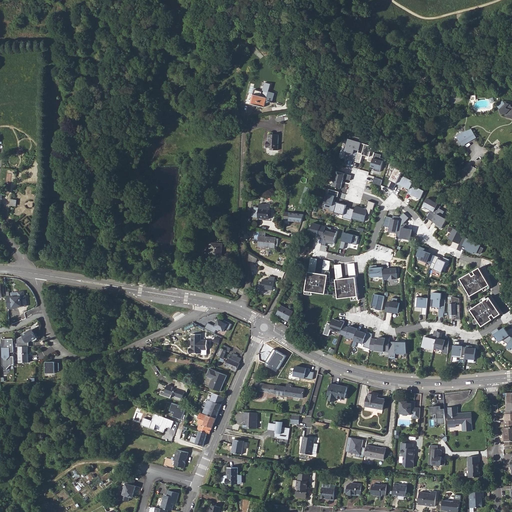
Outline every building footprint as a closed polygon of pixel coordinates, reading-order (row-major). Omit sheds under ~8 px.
[(257,106),(264,107),(265,103),(266,103),(267,103),(268,103),(268,102),(272,103),(273,98),(269,97),(270,95),(268,95),(268,92),(270,85),(264,83),(261,94),(261,93),(259,93),(257,93),(256,94),(255,94),(254,94),(253,94),(251,104),(257,106)] [(251,104),(253,94),(248,93),(245,104),(257,107),(257,106),(251,104)] [(510,104),(506,103),(505,103),(503,101),(497,106),(499,109),(500,113),(505,114),(505,116),(511,118),(511,106),(510,104)] [(462,145),(475,138),(471,131),(459,139),(462,145)] [(270,150),(278,150),(279,135),(268,134),(268,141),(267,141),(266,148),(270,148),(270,150)] [(350,160),(355,162),(362,138),(354,136),(353,140),(347,139),(345,145),(347,146),(346,152),(349,153),(348,157),(351,158),(350,160)] [(360,143),(355,162),(360,163),(362,156),(359,155),(360,153),(368,156),(367,161),(372,162),(374,153),(371,151),(372,146),(360,143)] [(381,155),(374,153),(372,162),(370,166),(374,167),(374,168),(373,170),(379,172),(383,159),(380,158),(381,155)] [(391,164),(388,175),(391,176),(398,180),(403,170),(398,165),(397,167),(391,164)] [(472,166),(465,176),(471,180),(477,169),(472,166)] [(332,186),(340,188),(343,178),(350,180),(351,175),(336,171),(332,186)] [(414,187),(411,186),(407,193),(411,195),(411,194),(421,198),(424,191),(415,186),(414,187)] [(301,199),(306,200),(310,189),(305,187),(301,199)] [(326,194),(325,195),(322,207),(329,209),(328,211),(334,212),(337,202),(333,201),(334,196),(337,197),(338,192),(329,189),(327,194),(326,194)] [(427,218),(433,222),(440,209),(441,207),(438,205),(438,204),(427,198),(423,206),(425,207),(431,210),(430,212),(427,218)] [(365,209),(355,206),(354,210),(352,218),(364,222),(366,213),(369,214),(371,209),(372,210),(375,203),(367,201),(366,205),(367,206),(366,208),(365,209)] [(346,205),(337,202),(334,212),(343,215),(342,218),(351,221),(352,218),(354,210),(349,208),(348,210),(345,208),(346,205)] [(258,218),(269,219),(270,210),(268,209),(269,203),(260,203),(258,218)] [(440,209),(433,222),(436,224),(435,225),(441,229),(448,217),(443,214),(444,211),(440,209)] [(288,220),(301,221),(303,214),(284,212),(284,220),(288,220)] [(396,235),(396,237),(400,238),(404,238),(404,239),(410,240),(412,229),(408,229),(409,227),(401,226),(409,218),(404,213),(400,216),(400,217),(399,222),(396,235)] [(386,216),(382,227),(390,228),(389,233),(396,235),(399,222),(400,217),(393,216),(393,218),(392,219),(390,219),(391,218),(386,216)] [(333,242),(336,231),(326,230),(327,226),(313,223),(310,234),(322,237),(322,239),(333,242)] [(460,243),(465,233),(450,225),(447,229),(452,232),(449,238),(453,240),(453,239),(460,243)] [(358,236),(343,232),(339,248),(344,249),(346,241),(356,244),(358,236)] [(482,244),(464,235),(460,243),(467,246),(466,248),(474,253),(475,251),(478,252),(479,251),(482,252),(485,247),(481,246),(482,244)] [(258,245),(275,247),(275,245),(278,245),(278,238),(276,238),(259,236),(258,245)] [(202,257),(222,258),(222,244),(210,243),(210,247),(203,246),(202,257)] [(432,264),(435,256),(431,254),(428,252),(428,250),(421,247),(417,256),(420,258),(420,259),(427,263),(427,262),(432,264)] [(247,263),(255,265),(256,261),(247,255),(247,263)] [(439,257),(435,256),(432,264),(430,268),(436,271),(436,272),(441,274),(443,271),(445,272),(450,260),(444,257),(443,259),(442,260),(439,259),(439,257)] [(317,259),(311,258),(309,272),(315,273),(317,259)] [(330,261),(324,260),(322,274),(329,275),(328,277),(331,277),(331,271),(329,271),(330,261)] [(336,279),(343,278),(341,264),(335,265),(336,279)] [(354,264),(348,264),(350,277),(356,277),(354,264)] [(383,269),(383,267),(376,268),(376,266),(370,266),(371,278),(379,277),(379,278),(384,278),(383,275),(383,269)] [(388,269),(383,269),(383,275),(384,278),(384,280),(397,279),(397,272),(399,272),(398,268),(392,269),(388,270),(388,269)] [(475,271),(482,284),(488,280),(484,274),(480,268),(475,271)] [(475,271),(461,279),(465,285),(470,294),(471,297),(472,296),(490,285),(488,280),(482,284),(475,271)] [(315,273),(309,272),(306,291),(313,292),(326,294),(327,289),(328,277),(329,275),(322,274),(315,273)] [(262,288),(272,289),(274,281),(273,281),(274,278),(269,277),(269,280),(262,278),(261,282),(263,282),(262,288)] [(352,297),(359,296),(356,277),(350,277),(343,278),(336,279),(337,281),(337,286),(338,292),(338,298),(339,299),(352,297)] [(16,296),(6,297),(8,309),(18,308),(18,307),(22,306),(22,304),(27,303),(26,296),(24,296),(23,291),(17,292),(18,295),(18,297),(16,297),(16,296)] [(442,294),(433,293),(431,307),(440,308),(439,317),(444,317),(445,300),(441,300),(442,294)] [(384,297),(374,294),(371,306),(376,307),(376,310),(381,311),(384,297)] [(426,315),(428,298),(416,297),(415,307),(422,308),(422,315),(426,315)] [(456,320),(461,320),(460,305),(456,305),(456,303),(460,303),(460,299),(452,297),(453,304),(449,304),(450,315),(456,315),(456,320)] [(490,297),(485,301),(494,314),(499,310),(494,303),(490,297)] [(387,302),(385,312),(392,313),(398,314),(400,303),(397,303),(397,299),(392,298),(391,303),(387,302)] [(474,308),(471,310),(472,311),(482,327),(502,314),(499,310),(494,314),(485,301),(474,308)] [(277,314),(288,320),(293,311),(281,305),(277,314)] [(330,329),(341,333),(344,325),(345,321),(341,320),(340,321),(333,318),(330,324),(327,323),(323,334),(328,336),(330,329)] [(232,325),(224,321),(223,322),(219,320),(215,326),(208,323),(205,328),(215,334),(216,331),(219,332),(220,329),(224,331),(225,329),(228,331),(232,325)] [(341,333),(341,334),(346,336),(346,337),(351,339),(352,337),(355,338),(358,330),(358,328),(350,325),(349,327),(344,325),(341,333)] [(511,337),(510,336),(509,336),(507,338),(505,336),(508,333),(505,328),(500,331),(498,328),(491,333),(494,337),(496,336),(500,342),(503,340),(509,344),(511,339),(511,337)] [(35,341),(39,339),(40,337),(38,333),(37,334),(34,329),(24,335),(19,338),(19,346),(28,346),(31,346),(30,342),(33,340),(35,341)] [(363,331),(358,330),(355,338),(354,340),(365,343),(364,346),(370,348),(372,338),(372,333),(367,331),(367,333),(366,334),(363,332),(363,331)] [(442,353),(448,354),(449,342),(441,340),(443,334),(438,333),(437,338),(435,349),(443,351),(442,353)] [(189,354),(201,354),(201,350),(207,350),(207,340),(201,340),(201,334),(191,334),(191,348),(189,349),(189,354)] [(378,339),(372,338),(370,348),(370,349),(389,352),(389,341),(389,338),(379,337),(378,339)] [(422,347),(434,350),(437,338),(433,337),(432,339),(424,337),(422,347)] [(14,353),(13,339),(2,340),(2,352),(4,352),(4,356),(2,356),(2,367),(7,371),(10,367),(14,366),(14,363),(14,357),(10,357),(10,353),(14,353)] [(389,352),(389,358),(396,358),(396,353),(407,353),(406,342),(389,341),(389,352)] [(462,356),(466,356),(467,346),(460,345),(460,341),(455,341),(455,345),(454,345),(453,356),(462,357),(462,356)] [(218,356),(224,358),(227,351),(230,352),(231,349),(223,345),(218,356)] [(471,345),(467,345),(467,346),(466,356),(466,358),(475,359),(476,348),(473,348),(471,347),(471,345)] [(19,346),(18,357),(19,363),(28,362),(28,346),(19,346)] [(285,357),(273,349),(264,365),(276,372),(285,357)] [(225,366),(237,371),(240,363),(242,359),(231,354),(231,355),(229,355),(225,366)] [(51,361),(46,361),(46,372),(55,372),(55,370),(59,370),(59,362),(55,362),(51,362),(51,361)] [(295,365),(293,376),(312,380),(313,372),(309,372),(310,368),(295,365)] [(208,387),(220,392),(227,376),(211,369),(207,377),(212,379),(208,387)] [(167,385),(165,392),(162,390),(160,394),(171,398),(172,395),(183,398),(185,392),(187,392),(190,385),(177,380),(175,387),(167,385)] [(257,383),(256,386),(259,387),(259,389),(258,391),(269,392),(269,393),(303,398),(305,389),(292,387),(292,384),(287,383),(286,387),(276,386),(265,385),(265,384),(257,383)] [(337,398),(344,399),(345,394),(347,395),(348,387),(331,384),(329,396),(330,396),(329,400),(336,401),(337,398)] [(203,412),(208,415),(216,418),(222,404),(225,398),(213,393),(210,401),(208,400),(207,402),(204,401),(202,407),(205,408),(203,412)] [(366,406),(383,409),(385,399),(378,397),(379,395),(369,393),(369,395),(368,395),(366,406)] [(408,401),(402,401),(401,413),(403,413),(404,415),(408,415),(409,414),(413,414),(413,416),(415,418),(420,418),(421,408),(416,407),(416,404),(408,403),(408,401)] [(182,419),(187,407),(173,403),(170,410),(175,412),(173,416),(182,419)] [(436,425),(445,425),(444,409),(440,409),(440,406),(429,407),(430,414),(435,413),(436,425)] [(471,413),(462,413),(462,415),(458,415),(458,413),(458,408),(448,408),(449,428),(456,427),(456,425),(463,424),(463,431),(472,431),(471,413)] [(258,413),(245,413),(244,420),(246,420),(246,424),(245,423),(244,428),(257,429),(258,413)] [(175,421),(155,414),(153,422),(145,419),(142,426),(155,430),(157,425),(162,427),(160,431),(165,433),(167,427),(172,428),(175,421)] [(209,433),(210,434),(216,418),(208,415),(208,416),(203,414),(199,426),(198,428),(201,429),(200,431),(207,433),(209,433)] [(293,415),(291,424),(300,424),(300,415),(293,415)] [(289,439),(289,440),(291,428),(284,427),(284,422),(278,421),(278,424),(270,423),(269,430),(269,428),(277,430),(276,437),(289,439)] [(190,446),(196,448),(197,444),(203,446),(207,433),(200,431),(199,430),(195,443),(192,441),(190,446)] [(301,452),(312,455),(315,439),(304,436),(301,452)] [(361,454),(364,440),(350,437),(347,452),(361,454)] [(233,452),(242,454),(244,448),(245,442),(245,441),(235,439),(233,452)] [(413,444),(402,443),(401,448),(403,448),(403,455),(404,456),(404,464),(406,467),(413,467),(414,463),(413,461),(413,457),(414,457),(415,449),(413,449),(413,444)] [(365,454),(384,459),(387,448),(383,447),(368,444),(365,454)] [(429,464),(445,466),(445,460),(442,460),(442,451),(441,449),(438,449),(438,446),(430,445),(429,464)] [(188,452),(177,449),(174,460),(176,460),(174,465),(184,468),(188,452)] [(480,457),(469,457),(469,478),(480,477),(480,471),(479,471),(479,465),(480,465),(480,457)] [(227,478),(227,484),(239,484),(239,474),(239,467),(229,467),(229,478),(227,478)] [(305,490),(306,480),(308,480),(308,473),(307,473),(299,472),(298,472),(297,479),(293,479),(292,489),(296,489),(296,491),(296,496),(306,497),(306,491),(305,490)] [(125,477),(122,482),(126,483),(121,499),(129,501),(130,496),(133,497),(134,493),(133,492),(134,490),(135,489),(136,485),(134,485),(135,480),(125,477)] [(320,496),(329,497),(329,499),(333,499),(334,488),(330,487),(331,483),(321,482),(321,486),(320,496)] [(360,495),(361,483),(356,482),(356,483),(349,483),(347,485),(346,489),(345,489),(344,494),(350,494),(350,493),(354,493),(355,494),(360,495)] [(385,495),(387,483),(381,483),(381,484),(371,483),(370,493),(385,495)] [(397,495),(406,496),(407,486),(399,485),(399,483),(394,483),(393,496),(397,496),(397,495)] [(164,497),(160,508),(168,510),(172,510),(173,504),(176,505),(179,493),(168,490),(167,495),(166,498),(164,497)] [(418,492),(417,504),(433,506),(435,492),(431,491),(430,493),(418,492)] [(470,508),(482,507),(481,498),(484,498),(483,492),(470,492),(470,495),(469,496),(470,508)] [(448,511),(458,511),(458,507),(459,507),(460,499),(454,499),(453,501),(443,500),(441,511),(448,511)]
